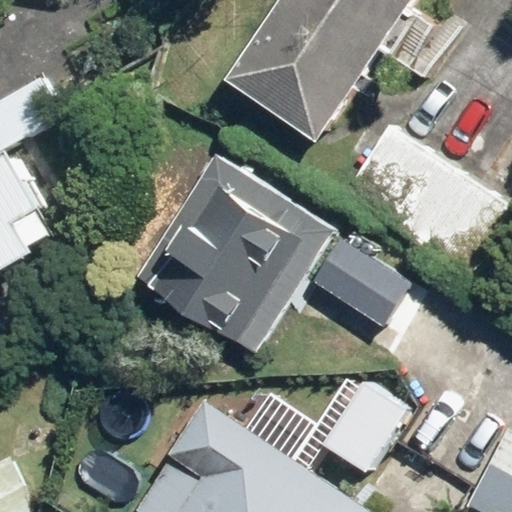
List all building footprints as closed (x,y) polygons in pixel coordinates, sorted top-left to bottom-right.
[(305,0),(246,87),(337,148),(438,0),(305,0)] [(48,81),(0,108),(0,149),(3,156),(70,118),(48,81)] [(511,210),(442,165),(391,132),(348,197),(484,285),(511,242),(511,210)] [(349,233),(228,156),(148,279),(269,356),(349,233)] [(27,160),(0,175),(0,291),(52,262),(48,255),(70,242),(57,219),(60,217),(27,160)] [(380,511),(220,407),(151,511),(380,511)] [(98,431),(77,436),(73,439),(70,443),(67,447),(65,452),(64,457),(64,462),(64,467),(65,471),(67,476),(70,480),(73,484),(77,487),(81,490),(86,492),(90,493),(95,493),(100,493),(105,491),(110,489),(114,487),(118,483),(121,479),(123,475),(125,470),(126,465),(126,460),(125,456),(124,451),(122,446),(119,442),(116,439),(112,436),(107,433),(103,432),(98,431)] [(511,511),(511,438),(476,506),(486,511),(511,511)] [(18,463),(0,472),(0,511),(37,511),(34,486),(18,463)]
